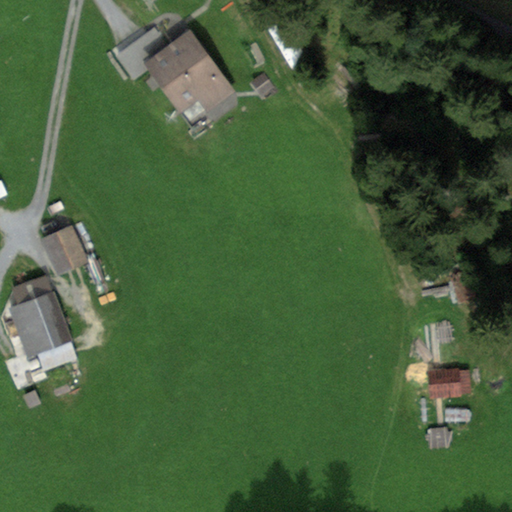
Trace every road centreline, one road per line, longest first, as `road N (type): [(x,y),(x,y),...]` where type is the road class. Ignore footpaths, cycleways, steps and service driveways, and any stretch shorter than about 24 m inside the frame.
road 1 (track): [(242,0),(292,92),(333,128),(411,297),(434,308),(468,307)]
road 2 (track): [(78,0),(42,192),(0,284)]
road 3 (track): [(411,297),(397,413),(363,496)]
